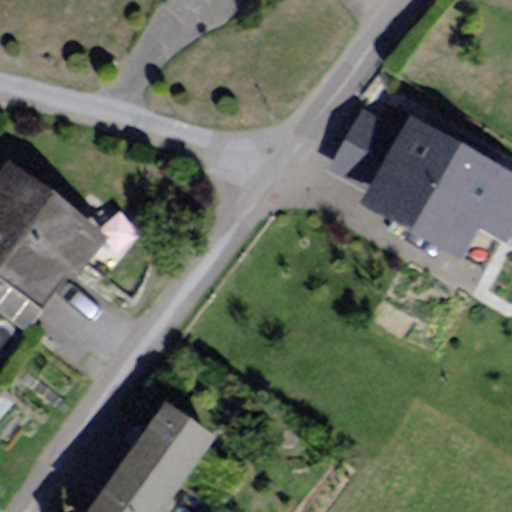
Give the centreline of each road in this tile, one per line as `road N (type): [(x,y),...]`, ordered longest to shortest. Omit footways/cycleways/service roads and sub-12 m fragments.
road 1 (residential): [(272,164),(29,511)]
road 2 (residential): [(0,88),(272,164)]
road 3 (residential): [(402,0),(272,164)]
